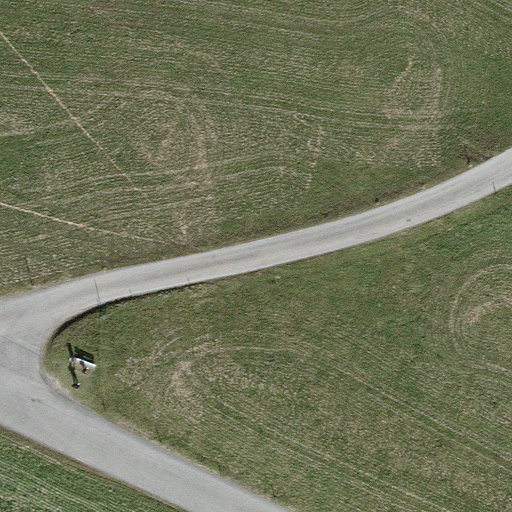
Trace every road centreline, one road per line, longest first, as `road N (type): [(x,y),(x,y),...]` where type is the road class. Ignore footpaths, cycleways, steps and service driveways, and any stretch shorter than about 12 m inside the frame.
road 1 (track): [(0,355),(23,320),(511,195)]
road 2 (unclassified): [(0,401),(235,511)]
